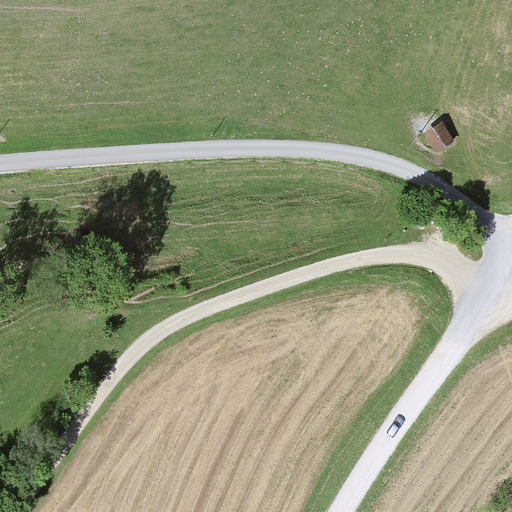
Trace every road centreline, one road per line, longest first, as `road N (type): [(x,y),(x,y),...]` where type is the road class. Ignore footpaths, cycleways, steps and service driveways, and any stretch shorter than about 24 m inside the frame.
road 1 (track): [(486,283),(403,252),(284,279),(178,318),(147,335),(111,374),(9,511)]
road 2 (track): [(0,162),(191,150),(344,152),(406,166),(511,234)]
road 3 (track): [(486,283),(340,511)]
